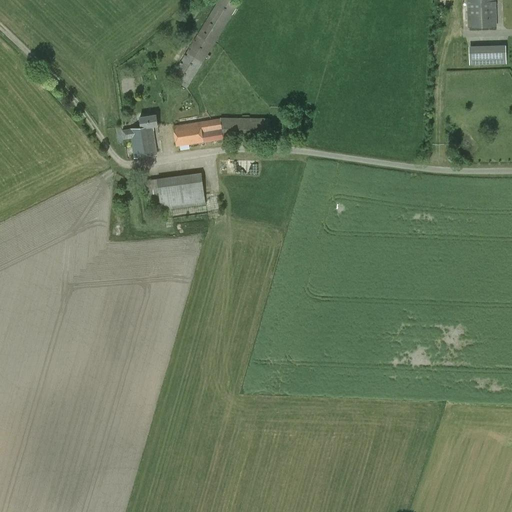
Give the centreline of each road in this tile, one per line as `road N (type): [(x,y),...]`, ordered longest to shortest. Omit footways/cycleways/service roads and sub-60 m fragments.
road 1 (track): [(0,26),(84,107),(128,166),(157,167)]
road 2 (unclassified): [(511,169),(443,171),(303,151)]
